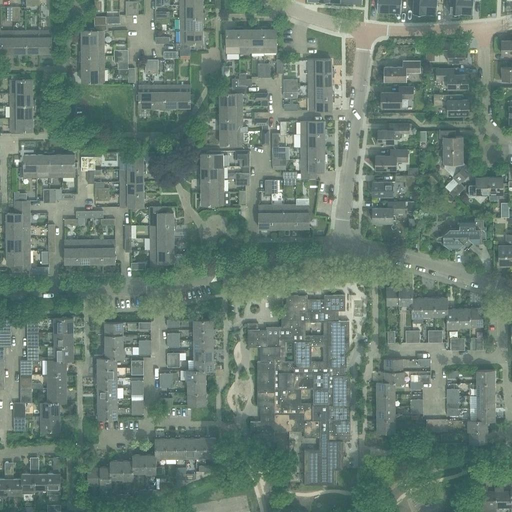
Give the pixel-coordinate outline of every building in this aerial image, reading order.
[(377,0),(377,11),(389,12),(389,0),(377,0)] [(389,0),(389,12),(401,12),(401,0),(389,0)] [(414,0),(413,13),(425,14),(425,0),(414,0)] [(425,0),(425,14),(437,14),(437,0),(425,0)] [(450,0),(449,12),(461,13),(461,0),(450,0)] [(461,0),(461,13),(473,13),(473,0),(461,0)] [(203,13),(203,5),(181,5),(181,18),(205,18),(205,13),(203,13)] [(181,18),(181,31),(203,30),(203,23),(205,23),(205,18),(181,18)] [(239,53),(239,27),(235,27),(235,30),(226,30),(227,53),(239,53)] [(244,27),(239,27),(239,53),(251,53),(251,29),(244,29),(244,27)] [(259,29),(251,29),(251,53),(264,52),(264,27),(259,27),(259,29)] [(268,27),(264,27),(264,52),(277,52),(277,29),(268,29),(268,27)] [(95,31),(95,28),(90,29),(90,31),(82,31),(82,44),(104,44),(104,31),(95,31)] [(181,31),(181,43),(190,43),(190,46),(195,46),(195,43),(203,43),(203,30),(181,31)] [(14,53),(14,31),(1,31),(1,40),(0,40),(0,45),(1,45),(1,53),(14,53)] [(27,31),(14,31),(14,53),(21,53),(21,56),(27,56),(27,31)] [(39,31),(27,31),(27,56),(32,56),(32,53),(40,53),(39,31)] [(52,31),(39,31),(40,53),(52,53),(52,45),(55,45),(55,40),(52,40),(52,31)] [(511,54),(511,40),(502,41),(502,55),(511,54)] [(190,43),(181,43),(177,43),(177,49),(181,49),(181,55),(190,55),(190,46),(190,43)] [(440,52),(448,52),(448,63),(468,62),(468,48),(456,49),(456,43),(440,43),(440,52)] [(79,52),(79,57),(104,57),(104,44),(82,44),(82,52),(79,52)] [(82,62),(82,70),(104,70),(104,57),(79,57),(79,62),(82,62)] [(128,57),(114,57),(114,63),(118,63),(118,69),(128,69),(128,57)] [(309,61),(309,73),(335,73),(335,68),(332,68),(332,60),(309,61)] [(420,73),(420,61),(404,61),(404,67),(385,67),(385,81),(406,81),(406,73),(420,73)] [(511,67),(502,67),(502,81),(511,80),(511,67)] [(454,69),(444,69),(437,69),(437,82),(448,82),(448,89),(468,88),(468,75),(454,75),(454,69)] [(104,70),(82,70),(82,82),(90,82),(90,85),(95,85),(95,82),(104,82),(104,70)] [(239,79),(238,79),(238,86),(246,86),(252,86),(252,79),(247,79),(246,73),(239,73),(239,79)] [(309,73),(309,86),(332,86),(332,77),(335,77),(335,73),(309,73)] [(10,80),(11,93),(33,93),(33,80),(25,80),(25,77),(20,77),(20,80),(10,80)] [(233,87),(233,94),(242,94),(246,94),(246,86),(238,86),(238,79),(233,79),(233,87)] [(165,85),(152,86),(152,108),(160,108),(160,110),(165,110),(165,85)] [(177,85),(165,85),(165,110),(169,110),(169,107),(177,107),(177,85)] [(191,85),(177,85),(177,107),(191,107),(191,100),(193,100),(193,94),(191,94),(191,85)] [(152,108),(152,86),(139,86),(139,95),(137,95),(137,100),(139,100),(139,108),(152,108)] [(309,86),(309,98),(335,98),(335,93),(332,93),(332,86),(309,86)] [(233,87),(227,87),(227,91),(228,91),(228,94),(220,94),(220,107),(242,106),(242,94),(233,94),(233,87)] [(382,93),(382,107),(402,106),(402,99),(413,98),(413,87),(400,87),(400,93),(382,93)] [(11,93),(11,106),(36,105),(35,100),(33,100),(33,93),(11,93)] [(268,94),(254,93),(254,100),(261,100),(261,106),(268,106),(268,94)] [(449,105),(449,114),(469,114),(468,100),(449,100),(449,94),(434,94),(434,105),(449,105)] [(335,98),(309,98),(309,110),(332,110),(332,102),(335,102),(335,98)] [(11,106),(11,118),(33,118),(33,111),(36,111),(36,105),(11,106)] [(218,114),(218,119),(242,119),(242,106),(220,107),(220,114),(218,114)] [(33,118),(11,118),(11,134),(25,134),(25,131),(33,131),(33,118)] [(221,132),(243,132),(248,132),(248,127),(243,127),(242,119),(218,119),(218,124),(220,124),(221,132)] [(301,122),(301,134),(327,134),(327,130),(324,130),(324,121),(301,122)] [(409,124),(390,124),(390,130),(378,130),(378,144),(394,144),(394,139),(400,139),(400,133),(409,133),(409,124)] [(444,137),(444,151),(463,150),(462,137),(455,137),(455,131),(440,131),(440,137),(444,137)] [(243,132),(221,132),(221,145),(228,145),(228,147),(234,147),(234,145),(243,144),(243,132)] [(301,134),(302,147),(325,147),(325,139),(327,139),(327,134),(301,134)] [(302,147),(302,159),(327,159),(327,154),(325,154),(325,147),(302,147)] [(376,170),(386,170),(396,170),(396,162),(407,162),(407,150),(391,150),(391,156),(376,156),(376,170)] [(463,150),(444,151),(445,163),(445,167),(455,176),(453,178),(459,183),(460,183),(471,171),(463,163),(463,150)] [(219,154),(219,151),(209,151),(209,154),(201,154),(202,167),(224,167),(224,164),(224,154),(219,154)] [(250,166),(250,151),(236,151),(236,160),(243,160),(243,166),(250,166)] [(37,177),(50,177),(50,152),(44,152),(44,155),(37,155),(37,177)] [(50,152),(50,177),(62,177),(62,155),(55,155),(55,152),(50,152)] [(37,177),(37,155),(24,155),(24,163),(21,163),(21,167),(20,167),(20,177),(37,177)] [(62,155),(62,177),(75,177),(75,167),(78,167),(78,162),(75,162),(75,155),(62,155)] [(120,157),(121,169),(146,169),(146,165),(144,165),(144,156),(120,157)] [(88,171),(88,170),(96,170),(96,169),(95,169),(95,162),(88,162),(88,157),(82,157),(82,171),(88,171)] [(327,159),(302,159),(302,172),(317,172),(325,172),(325,163),(328,163),(327,159)] [(199,174),(199,179),(224,179),(224,167),(202,167),(202,174),(199,174)] [(146,169),(121,169),(121,182),(144,182),(144,174),(146,174),(146,169)] [(88,171),(88,183),(94,183),(94,175),(102,175),(102,170),(96,170),(88,170),(88,171)] [(406,182),(406,189),(415,189),(415,176),(395,176),(395,182),(406,182)] [(477,194),(490,194),(490,177),(477,177),(477,185),(469,185),(469,196),(477,196),(477,194)] [(490,194),(490,200),(498,200),(498,194),(503,194),(503,177),(490,177),(490,194)] [(224,179),(199,179),(199,185),(202,185),(202,192),(224,191),(224,179)] [(96,188),(96,194),(110,194),(110,188),(106,188),(106,182),(96,182),(96,188)] [(146,189),(144,189),(144,182),(121,182),(121,194),(147,194),(146,189)] [(392,182),(383,182),(373,182),(373,196),(392,196),(392,182)] [(454,197),(464,187),(460,183),(459,183),(459,184),(450,193),(454,197)] [(215,207),(215,205),(224,205),(224,195),(224,191),(202,192),(202,205),(210,205),(210,208),(215,207)] [(121,194),(121,207),(144,207),(144,199),(147,199),(147,194),(121,194)] [(373,208),(373,222),(393,222),(393,213),(405,213),(405,202),(388,202),(388,208),(373,208)] [(272,231),(272,205),(259,205),(259,228),(267,228),(267,231),(272,231)] [(284,228),(284,205),(272,205),(272,231),(276,231),(276,228),(284,228)] [(297,231),(296,205),(284,205),(284,228),(292,228),(292,231),(297,231)] [(309,205),(296,205),(297,231),(301,230),(301,228),(309,228),(309,205)] [(151,207),(151,226),(177,225),(176,221),(174,221),(174,213),(166,213),(166,206),(151,207)] [(4,222),(4,226),(30,226),(30,213),(30,207),(15,207),(15,213),(7,213),(7,222),(4,222)] [(441,236),(439,236),(439,241),(441,242),(449,249),(459,249),(469,239),(474,244),(484,244),(484,240),(486,240),(487,226),(484,226),(484,219),(475,219),(474,222),(460,222),(460,229),(449,229),(441,236)] [(151,226),(151,238),(174,238),(174,230),(177,230),(177,225),(151,226)] [(30,226),(4,226),(4,231),(7,231),(7,239),(30,239),(30,226)] [(499,246),(499,255),(499,265),(511,264),(511,234),(507,235),(507,246),(499,246)] [(151,238),(151,250),(177,250),(177,246),(174,246),(174,238),(151,238)] [(5,251),(30,251),(30,239),(7,239),(7,246),(5,246),(5,251)] [(65,263),(73,263),(73,266),(78,266),(78,240),(65,240),(65,263)] [(83,266),(83,263),(90,263),(90,240),(78,240),(78,266),(83,266)] [(103,266),(103,240),(90,240),(90,263),(98,263),(98,266),(103,266)] [(103,240),(103,266),(107,266),(107,263),(115,263),(115,240),(103,240)] [(177,250),(151,250),(151,269),(166,269),(166,263),(174,263),(174,255),(177,255),(177,250)] [(30,251),(5,251),(5,256),(7,256),(7,264),(15,264),(15,270),(31,270),(30,251)] [(367,268),(355,268),(355,273),(360,273),(360,284),(368,284),(367,268)] [(387,305),(400,305),(400,287),(387,287),(387,305)] [(400,305),(412,305),(412,296),(413,296),(413,287),(400,287),(400,305)] [(259,323),(247,323),(247,329),(248,329),(248,347),(261,347),(261,361),(257,361),(257,392),(257,407),(261,407),(261,422),(251,422),(251,437),(274,437),(274,431),(288,431),(288,414),(313,414),(313,404),(313,403),(301,403),(301,389),(294,389),(294,368),(290,368),(290,362),(287,362),(287,342),(295,342),(311,342),(311,336),(307,336),(307,321),(311,321),(311,310),(307,310),(307,299),(307,295),(286,295),(286,310),(282,310),(282,327),(291,327),(291,336),(280,336),(280,339),(273,339),(273,335),(267,335),(267,330),(259,330),(259,323)] [(247,316),(259,316),(259,295),(247,295),(247,316)] [(314,389),(314,404),(313,404),(313,414),(288,414),(288,431),(289,431),(304,431),(304,437),(319,437),(319,450),(304,450),(304,485),(336,485),(336,470),(343,470),(343,441),(350,441),(350,392),(350,376),(346,376),(346,352),(349,352),(349,321),(339,321),(339,311),(345,310),(345,295),(324,295),(324,299),(307,299),(307,310),(311,310),(311,321),(324,321),(324,336),(311,336),(311,342),(295,342),(295,362),(290,362),(290,368),(294,368),(294,389),(301,389),(314,389)] [(422,317),(422,316),(422,298),(417,298),(417,296),(413,296),(412,296),(412,305),(412,318),(422,317)] [(422,316),(435,316),(435,298),(422,298),(422,316)] [(448,298),(435,298),(435,316),(447,316),(448,316),(448,307),(448,298)] [(452,307),(448,307),(448,316),(447,316),(447,329),(458,329),(458,326),(458,309),(452,309),(452,307)] [(470,309),(458,309),(458,326),(470,326),(470,309)] [(483,309),(470,309),(470,326),(483,326),(483,309)] [(0,318),(0,333),(11,333),(11,318),(0,318)] [(27,318),(27,333),(39,333),(39,318),(27,318)] [(54,318),(54,333),(73,332),(73,318),(54,318)] [(194,320),(194,330),(213,330),(213,319),(194,320)] [(105,323),(106,335),(123,335),(123,322),(105,323)] [(194,330),(194,340),(214,340),(213,330),(194,330)] [(55,338),(55,347),(74,347),(73,332),(54,333),(49,333),(49,338),(55,338)] [(0,333),(0,347),(4,347),(11,347),(11,333),(0,333)] [(27,333),(28,347),(39,347),(39,333),(27,333)] [(106,335),(106,348),(124,347),(123,335),(106,335)] [(194,340),(194,350),(214,350),(214,340),(194,340)] [(28,347),(28,360),(28,361),(32,361),(39,361),(39,347),(28,347)] [(55,347),(55,361),(74,361),(74,347),(55,347)] [(106,348),(106,358),(117,358),(125,358),(125,347),(124,347),(106,348)] [(194,350),(194,360),(214,360),(214,350),(194,350)] [(98,358),(98,369),(117,368),(117,358),(106,358),(98,358)] [(385,359),(385,372),(403,372),(403,359),(385,359)] [(20,360),(20,375),(32,375),(32,361),(28,361),(28,360),(20,360)] [(194,360),(194,370),(206,370),(214,370),(214,360),(194,360)] [(48,361),(48,375),(67,375),(67,361),(48,361)] [(98,369),(98,378),(117,378),(117,368),(98,369)] [(187,381),(188,381),(206,381),(206,370),(194,370),(187,370),(187,381)] [(477,370),(477,383),(495,383),(495,370),(477,370)] [(385,372),(385,382),(395,382),(404,382),(404,372),(403,372),(385,372)] [(20,375),(21,389),(32,389),(43,389),(43,386),(40,384),(32,384),(32,375),(20,375)] [(48,375),(48,389),(67,389),(67,375),(48,375)] [(98,378),(98,388),(117,388),(117,378),(98,378)] [(188,381),(188,392),(206,392),(206,381),(188,381)] [(377,382),(377,394),(395,394),(395,382),(385,382),(377,382)] [(477,383),(477,396),(495,395),(495,383),(477,383)] [(98,388),(98,399),(117,398),(117,388),(98,388)] [(21,389),(21,402),(21,403),(25,403),(32,403),(32,389),(21,389)] [(48,403),(60,402),(67,402),(67,389),(48,389),(48,403)] [(206,392),(188,392),(188,405),(206,405),(206,392)] [(377,394),(377,407),(395,407),(395,394),(377,394)] [(477,396),(477,408),(495,408),(495,395),(477,396)] [(98,399),(98,408),(117,408),(117,398),(98,399)] [(14,402),(14,417),(25,417),(25,403),(21,403),(21,402),(14,402)] [(41,403),(41,417),(60,416),(60,402),(48,403),(41,403)] [(377,407),(377,419),(395,419),(395,407),(377,407)] [(117,408),(98,408),(98,418),(117,418),(117,408)] [(477,408),(477,421),(489,420),(495,420),(495,408),(477,408)] [(60,416),(41,417),(41,431),(60,430),(60,416)] [(25,417),(14,417),(14,431),(26,431),(25,417)] [(395,419),(377,419),(378,432),(395,432),(395,419)] [(467,431),(469,431),(487,430),(487,424),(489,424),(489,420),(477,421),(467,421),(467,431)] [(487,430),(469,431),(469,443),(487,443),(487,430)] [(156,439),(156,455),(156,458),(166,458),(166,438),(156,439)] [(176,438),(166,438),(166,458),(176,457),(176,438)] [(186,438),(176,438),(176,457),(186,457),(186,438)] [(196,438),(186,438),(186,457),(196,457),(196,438)] [(206,438),(196,438),(196,457),(206,457),(206,438)] [(216,438),(206,438),(206,457),(216,457),(216,438)] [(133,455),(133,461),(133,472),(146,472),(145,455),(133,455)] [(156,455),(145,455),(146,472),(146,474),(156,474),(156,458),(156,455)] [(111,461),(111,467),(111,479),(123,479),(123,461),(111,461)] [(133,461),(123,461),(123,479),(123,480),(133,480),(133,472),(133,461)] [(22,474),(22,479),(22,490),(23,490),(35,489),(35,467),(31,467),(31,474),(22,474)] [(39,467),(35,467),(35,489),(48,489),(48,473),(39,473),(39,467)] [(56,473),(48,473),(48,489),(60,489),(60,467),(56,467),(56,473)] [(88,485),(101,485),(101,467),(88,467),(88,485)] [(101,467),(101,485),(101,486),(111,486),(111,479),(111,467),(101,467)] [(0,478),(0,494),(10,495),(9,472),(5,472),(5,479),(0,478)] [(14,472),(9,472),(10,495),(23,495),(23,490),(22,490),(22,479),(14,479),(14,472)] [(495,511),(495,507),(495,491),(485,491),(485,487),(479,487),(479,511),(495,511)] [(495,487),(495,491),(495,507),(511,507),(511,505),(511,502),(511,491),(501,491),(501,487),(495,487)]
